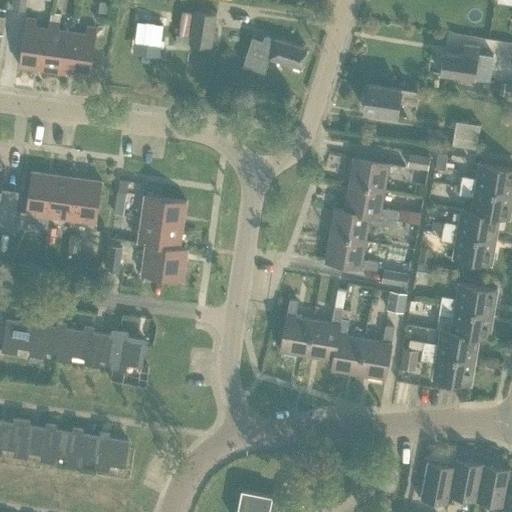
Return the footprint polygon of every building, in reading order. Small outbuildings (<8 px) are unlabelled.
[(26,0),(12,0),(12,8),(25,10),(26,0)] [(480,24),(485,0),(447,0),(444,16),(480,24)] [(190,42),(210,45),(215,13),(185,9),(182,32),(191,33),(190,42)] [(19,65),(42,68),(48,27),(35,25),(36,18),(26,16),(19,65)] [(42,68),(66,72),(72,30),(58,28),(59,21),(49,20),(48,27),(42,68)] [(85,32),(72,30),(66,72),(90,75),(96,26),(86,25),(85,32)] [(252,33),(247,64),(302,73),(307,41),(252,33)] [(464,51),(444,49),(441,70),(476,75),(491,77),(493,65),(492,64),(493,53),(478,51),(479,42),(465,40),(464,51)] [(418,101),(419,88),(369,80),(365,107),(398,112),(400,98),(418,101)] [(511,81),(505,81),(503,94),(511,95),(511,81)] [(480,123),(455,119),(452,143),(476,147),(480,123)] [(430,155),(409,152),(407,165),(428,169),(430,155)] [(353,155),(348,181),(385,188),(388,170),(404,173),(405,164),(390,162),(353,155)] [(462,175),(461,184),(511,192),(511,167),(479,162),(477,177),(462,175)] [(5,166),(0,165),(0,227),(13,229),(17,197),(1,195),(5,166)] [(25,211),(49,215),(55,173),(31,170),(25,211)] [(49,215),(72,218),(78,176),(55,173),(49,215)] [(78,176),(72,218),(96,221),(102,180),(78,176)] [(348,181),(344,208),(386,216),(396,218),(397,209),(382,206),(385,188),(348,181)] [(509,217),(511,198),(511,192),(461,184),(459,192),(475,195),(472,209),(499,215),(509,217)] [(145,191),(141,214),(183,220),(186,197),(145,191)] [(334,206),(329,233),(366,239),(369,221),(385,224),(386,216),(344,208),(334,206)] [(495,239),(499,215),(472,209),(461,207),(459,223),(444,220),(442,230),(495,239)] [(138,238),(146,239),(179,243),(183,220),(141,214),(138,238)] [(436,233),(439,217),(427,215),(424,231),(436,233)] [(491,262),(495,239),(442,230),(441,238),(456,241),(453,256),(491,262)] [(362,257),(366,239),(329,233),(324,260),(362,266),(377,269),(378,260),(362,257)] [(182,277),(187,244),(179,243),(146,239),(141,271),(182,277)] [(122,247),(109,245),(106,268),(119,270),(122,247)] [(410,272),(385,268),(382,281),(407,285),(410,272)] [(442,294),(440,303),(493,312),(497,288),(459,282),(456,297),(442,294)] [(407,292),(389,289),(386,308),(404,311),(407,292)] [(306,355),(312,318),(295,315),(298,299),(289,298),(280,350),(306,355)] [(488,337),(493,312),(440,303),(439,312),(453,315),(451,329),(479,335),(488,337)] [(332,321),(312,318),(306,355),(333,359),(341,317),(343,307),(334,305),(332,321)] [(29,321),(7,318),(3,348),(16,350),(17,344),(31,346),(30,352),(43,354),(44,348),(48,324),(37,322),(38,317),(30,316),(29,321)] [(349,318),(341,317),(333,359),(331,369),(358,373),(364,337),(346,334),(349,318)] [(57,325),(48,324),(44,348),(58,350),(57,356),(71,358),(72,352),(86,354),(85,361),(98,363),(99,356),(103,332),(92,331),(93,326),(85,324),(84,329),(65,326),(66,321),(63,321),(58,320),(57,325)] [(382,340),(364,337),(358,373),(385,378),(391,341),(393,326),(385,325),(382,340)] [(475,359),(479,335),(451,329),(441,327),(438,343),(424,340),(422,350),(475,359)] [(112,334),(103,332),(99,356),(113,359),(112,365),(125,367),(126,361),(141,363),(145,339),(126,336),(127,331),(113,329),(112,334)] [(414,369),(418,348),(403,346),(400,366),(414,369)] [(471,382),(475,359),(422,350),(421,358),(435,361),(432,376),(471,382)] [(14,421),(0,419),(0,450),(1,444),(15,446),(15,452),(27,454),(28,448),(32,424),(28,423),(29,418),(15,416),(14,421)] [(46,426),(32,424),(28,448),(42,450),(41,457),(54,459),(55,452),(69,455),(68,461),(81,463),(82,457),(86,432),(81,432),(82,426),(74,425),(73,430),(54,427),(55,422),(47,421),(46,426)] [(100,435),(86,432),(82,457),(96,459),(95,465),(108,467),(109,461),(124,463),(128,439),(108,436),(109,431),(101,430),(100,435)] [(449,494),(476,499),(483,463),(455,457),(454,465),(449,494)] [(448,502),(449,494),(454,465),(427,460),(422,486),(415,485),(413,495),(448,502)] [(476,499),(502,504),(506,491),(511,468),(483,463),(476,499)] [(239,485),(233,511),(280,511),(284,494),(239,485)] [(500,511),(511,511),(511,492),(506,491),(502,504),(500,511)]
